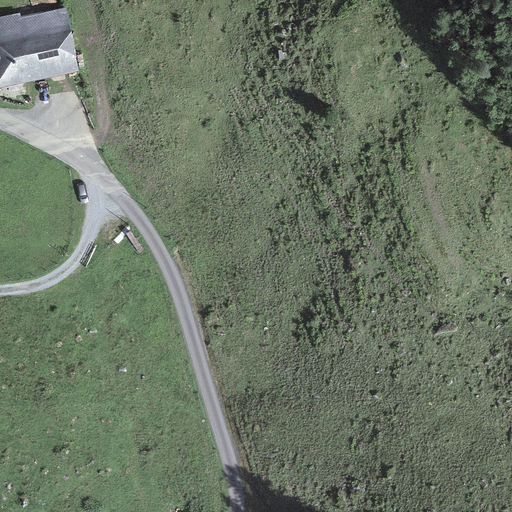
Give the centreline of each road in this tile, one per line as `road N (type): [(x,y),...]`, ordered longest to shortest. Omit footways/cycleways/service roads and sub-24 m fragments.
road 1 (unclassified): [(237,511),(190,327),(155,242),(95,172),(0,117)]
road 2 (track): [(0,289),(40,283),(68,268),(118,191)]
